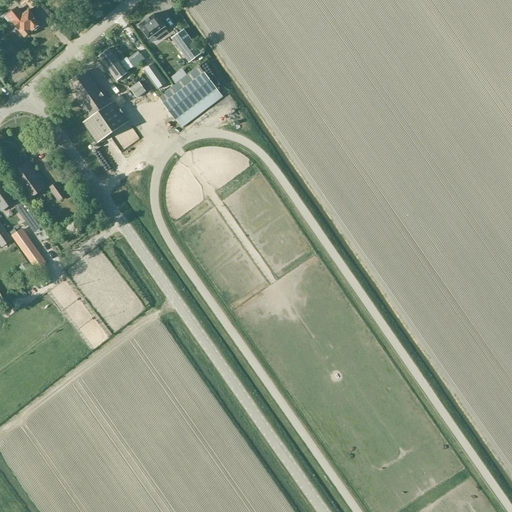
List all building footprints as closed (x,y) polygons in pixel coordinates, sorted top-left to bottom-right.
[(23,0),(31,9),(39,3),(36,0),(23,0)] [(24,17),(20,12),(18,9),(5,19),(11,27),(14,25),(25,39),(34,32),(36,33),(40,29),(40,27),(41,26),(30,12),(24,17)] [(140,25),(139,26),(140,27),(148,38),(149,39),(149,38),(159,31),(162,35),(167,32),(164,28),(165,27),(164,26),(156,15),(155,14),(154,15),(149,19),(148,17),(144,21),(145,22),(140,25)] [(171,38),(189,63),(201,54),(184,29),(171,38)] [(128,62),(123,66),(110,48),(98,57),(116,82),(133,69),(128,62)] [(154,63),(143,71),(157,90),(167,82),(154,63)] [(67,84),(91,119),(110,105),(86,71),(67,84)] [(223,98),(204,73),(163,104),(182,129),(223,98)] [(146,92),(144,88),(139,82),(130,89),(137,99),(146,92)] [(115,102),(110,105),(91,119),(83,124),(97,144),(129,122),(115,102)] [(32,130),(23,132),(24,139),(34,137),(32,130)] [(29,201),(47,188),(28,162),(10,175),(29,201)] [(1,180),(0,180),(0,209),(2,212),(13,204),(23,218),(31,230),(39,224),(31,213),(23,201),(21,199),(16,202),(1,180)] [(49,188),(58,202),(67,196),(58,182),(49,188)] [(0,223),(0,245),(2,248),(12,241),(0,223)] [(48,264),(22,228),(11,236),(37,272),(48,264)] [(32,271),(26,262),(19,267),(25,275),(32,271)]
